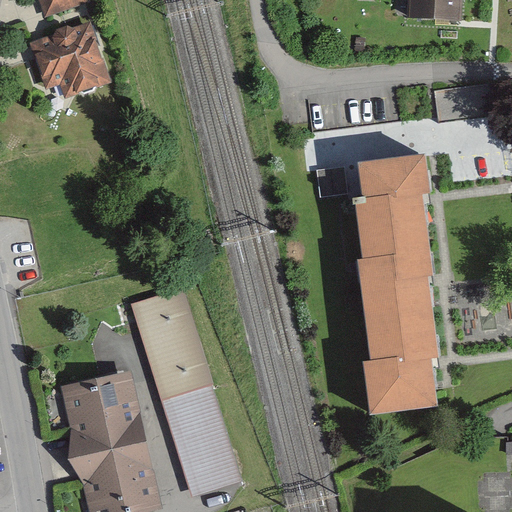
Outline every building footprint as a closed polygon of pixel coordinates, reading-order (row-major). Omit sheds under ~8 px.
[(99,0),(45,0),(58,27),(103,7),(99,0)] [(458,21),(459,0),(411,0),(410,18),(458,21)] [(34,58),(57,109),(121,80),(99,29),(34,58)] [(496,85),(438,93),(441,118),(500,110),(496,85)] [(362,240),(427,231),(422,194),(430,193),(425,157),(361,165),(365,199),(357,200),(362,240)] [(67,160),(31,168),(42,216),(78,208),(67,160)] [(348,168),(315,172),(318,201),(351,197),(348,168)] [(427,231),(362,240),(367,281),(362,281),(368,325),(432,317),(427,276),(432,275),(427,231)] [(185,292),(134,308),(193,498),(245,486),(185,292)] [(432,317),(368,325),(373,363),(365,364),(372,414),(436,405),(430,358),(438,357),(432,317)] [(167,511),(139,377),(69,391),(94,511),(167,511)]
